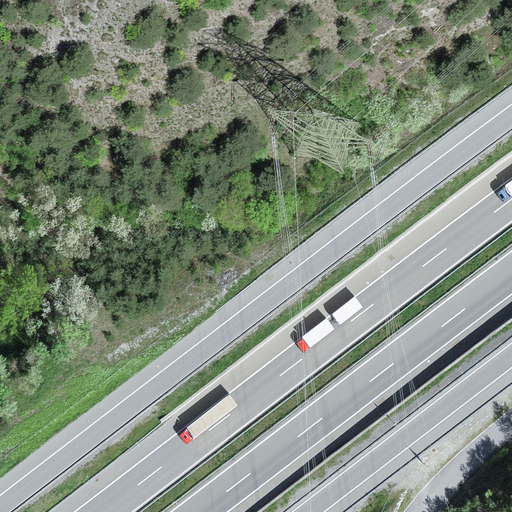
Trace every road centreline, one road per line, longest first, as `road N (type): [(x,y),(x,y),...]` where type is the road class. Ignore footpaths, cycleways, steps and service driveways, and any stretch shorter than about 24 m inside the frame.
road 1 (motorway): [(511,116),(0,505)]
road 2 (motorway): [(511,197),(100,511)]
road 3 (motorway): [(200,511),(511,274)]
road 4 (motorway): [(310,511),(511,356)]
